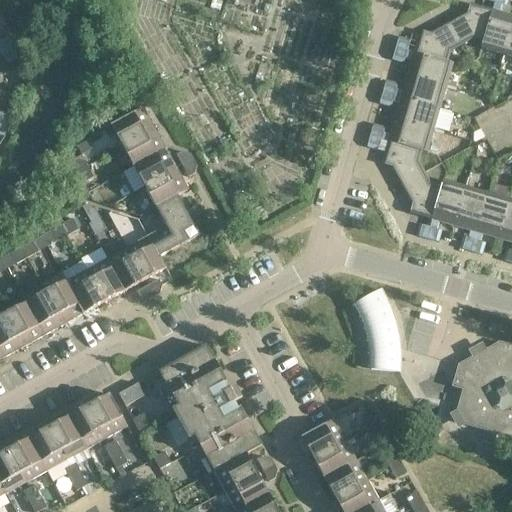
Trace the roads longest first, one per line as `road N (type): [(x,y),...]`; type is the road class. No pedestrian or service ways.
road 1 (residential): [(0,407),(112,345),(163,352),(237,313)]
road 2 (residential): [(319,244),(389,0)]
road 3 (residential): [(313,511),(282,451),(294,415),(237,313)]
road 4 (residential): [(511,303),(319,244)]
